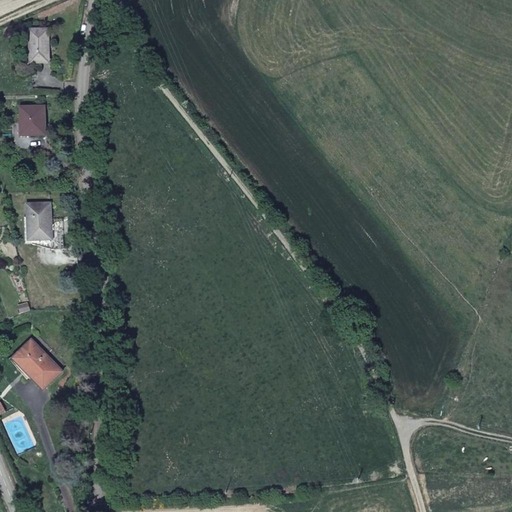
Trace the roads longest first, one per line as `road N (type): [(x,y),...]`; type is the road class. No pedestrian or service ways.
road 1 (track): [(121,0),(128,36),(354,330),(421,511)]
road 2 (unclassified): [(94,511),(98,394),(81,90),(95,0)]
road 3 (track): [(401,445),(420,425),(441,423),(511,440)]
